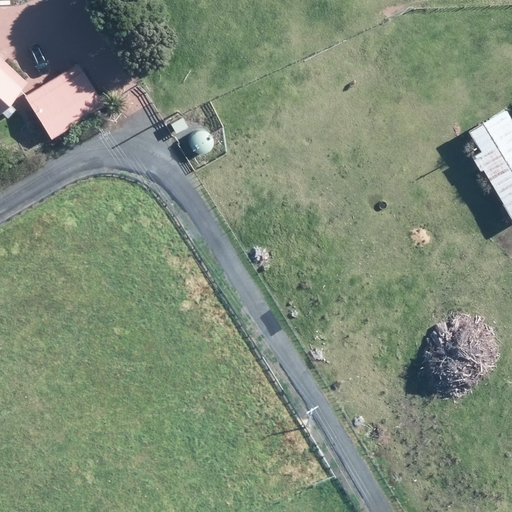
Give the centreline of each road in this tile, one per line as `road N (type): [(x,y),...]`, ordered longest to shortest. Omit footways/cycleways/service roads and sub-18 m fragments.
road 1 (track): [(0,212),(104,153),(148,157),(171,172),(380,511)]
road 2 (track): [(148,157),(132,96),(81,0)]
